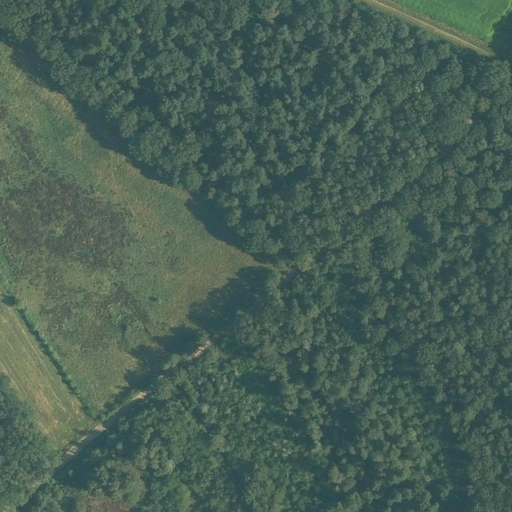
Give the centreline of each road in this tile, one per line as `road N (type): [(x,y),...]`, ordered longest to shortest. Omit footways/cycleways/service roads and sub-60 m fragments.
road 1 (track): [(6,511),(445,143)]
road 2 (track): [(170,376),(261,511)]
road 3 (track): [(511,62),(365,0)]
